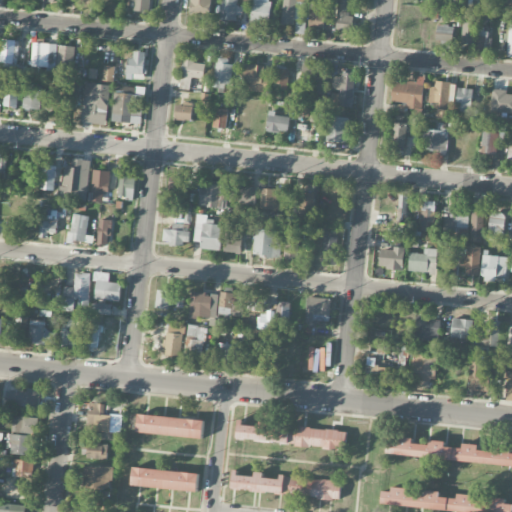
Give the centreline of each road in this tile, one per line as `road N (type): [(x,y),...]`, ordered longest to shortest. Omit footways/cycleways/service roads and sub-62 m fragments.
road 1 (tertiary): [(511,420),(0,366)]
road 2 (residential): [(511,303),(0,249)]
road 3 (residential): [(511,187),(0,134)]
road 4 (residential): [(511,70),(0,17)]
road 5 (residential): [(386,0),(342,402)]
road 6 (residential): [(170,0),(129,379)]
road 7 (residential): [(68,374),(52,511)]
road 8 (residential): [(226,390),(213,511)]
